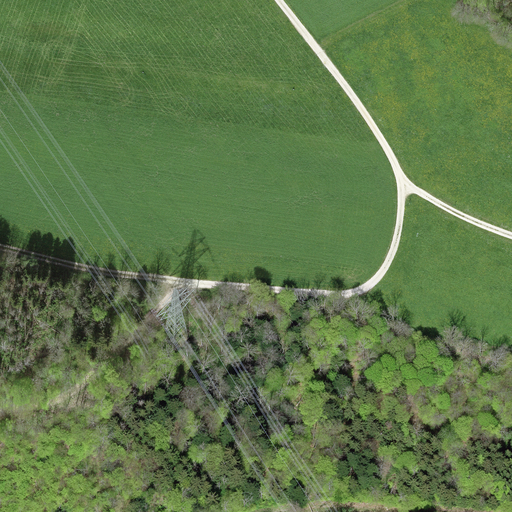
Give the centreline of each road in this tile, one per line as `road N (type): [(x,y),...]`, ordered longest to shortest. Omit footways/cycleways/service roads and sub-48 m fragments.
road 1 (track): [(405,182),(389,256),(374,279),(353,291),(181,282),(59,398),(0,409)]
road 2 (track): [(278,0),(405,182)]
road 3 (track): [(0,249),(181,282)]
road 4 (track): [(460,511),(296,511)]
